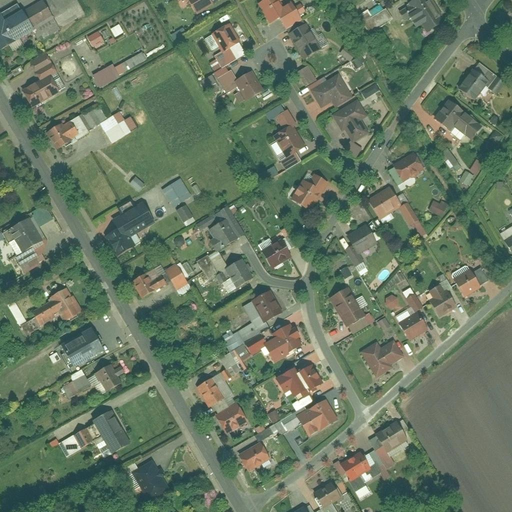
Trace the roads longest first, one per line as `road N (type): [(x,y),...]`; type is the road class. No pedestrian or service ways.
road 1 (tertiary): [(0,98),(242,511)]
road 2 (residential): [(363,421),(511,287)]
road 3 (residential): [(355,176),(467,13)]
road 4 (residential): [(363,421),(309,329),(299,284)]
road 5 (residential): [(242,511),(363,421)]
road 6 (residential): [(270,62),(315,135),(355,176)]
road 7 (residential): [(299,284),(304,249),(355,176)]
